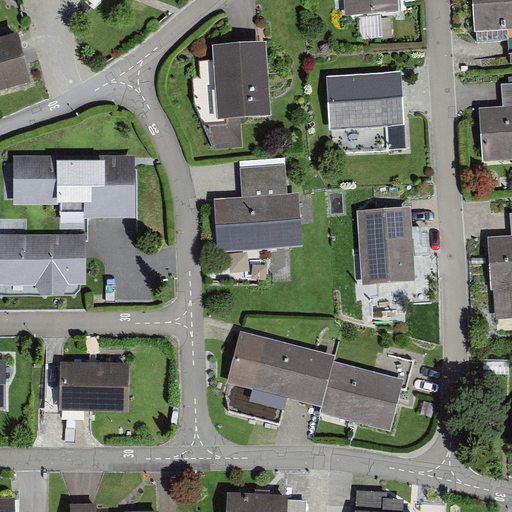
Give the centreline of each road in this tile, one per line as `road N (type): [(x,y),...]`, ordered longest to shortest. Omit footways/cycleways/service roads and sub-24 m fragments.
road 1 (residential): [(436,0),(457,322),(454,423),(443,478)]
road 2 (residential): [(191,322),(172,155),(125,71)]
road 3 (residential): [(443,478),(330,459),(200,458)]
road 4 (residential): [(200,458),(0,460)]
road 5 (residential): [(0,323),(191,322)]
road 6 (residential): [(200,458),(191,322)]
